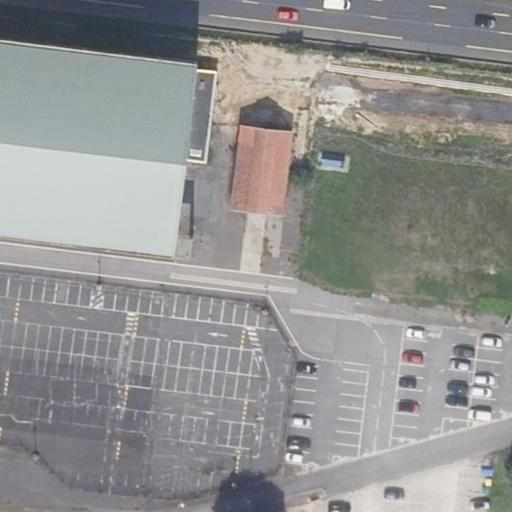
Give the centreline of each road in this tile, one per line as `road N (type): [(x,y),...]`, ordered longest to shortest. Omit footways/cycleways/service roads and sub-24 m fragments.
road 1 (motorway): [(295,0),(511,24)]
road 2 (unknown): [(386,313),(509,333)]
